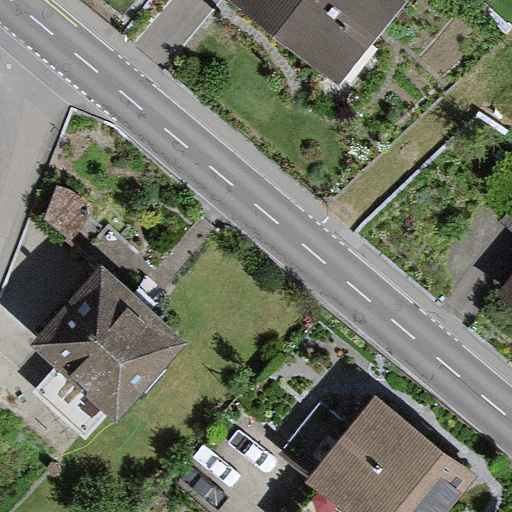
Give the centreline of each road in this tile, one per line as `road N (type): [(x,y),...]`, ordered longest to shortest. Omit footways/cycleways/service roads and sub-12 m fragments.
road 1 (tertiary): [(69,44),(511,419)]
road 2 (residential): [(24,82),(23,151),(0,215)]
